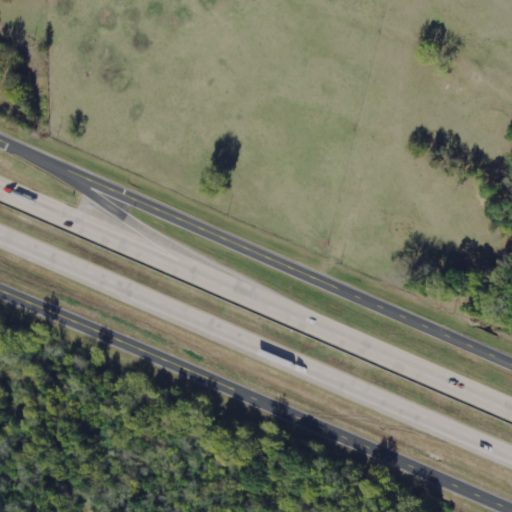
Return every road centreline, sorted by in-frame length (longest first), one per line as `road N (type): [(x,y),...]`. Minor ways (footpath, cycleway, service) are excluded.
road 1 (motorway): [(0,229),(511,448)]
road 2 (tertiary): [(511,509),(0,292)]
road 3 (motorway): [(511,399),(299,321),(0,191)]
road 4 (tertiary): [(511,361),(12,145)]
road 5 (motorway): [(299,321),(12,145)]
